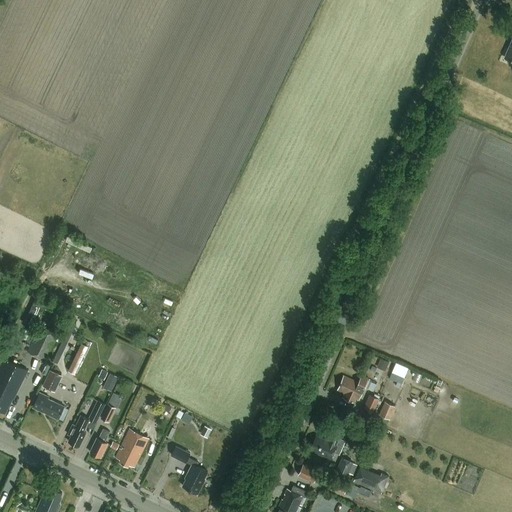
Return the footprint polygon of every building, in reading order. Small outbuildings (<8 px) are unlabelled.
[(166,301),(171,303),(178,290),(173,288),(166,301)] [(34,327),(40,313),(38,312),(39,309),(43,311),(45,305),(34,301),(24,323),(34,327)] [(40,325),(27,352),(45,361),(58,334),(40,325)] [(81,344),(68,371),(75,374),(88,347),(81,344)] [(27,371),(3,359),(0,365),(0,411),(5,414),(10,403),(11,403),(27,371)] [(381,359),(377,368),(386,371),(389,363),(381,359)] [(107,372),(101,369),(98,378),(103,380),(107,372)] [(47,370),(39,387),(52,392),(59,376),(47,370)] [(392,372),(389,378),(397,381),(402,383),(406,372),(402,370),(400,375),(392,372)] [(110,374),(106,383),(114,387),(118,378),(110,374)] [(360,375),(357,382),(343,376),(336,390),(343,393),(341,398),(352,403),(354,398),(358,400),(367,378),(360,375)] [(40,393),(33,408),(58,419),(64,407),(48,399),(49,397),(40,393)] [(369,395),(363,408),(373,412),(379,399),(373,397),(369,395)] [(88,419),(89,420),(96,423),(98,418),(105,405),(97,401),(91,415),(88,419)] [(384,402),(379,415),(389,419),(395,406),(384,402)] [(107,407),(99,424),(104,427),(113,410),(107,407)] [(177,416),(187,421),(191,413),(181,408),(177,416)] [(86,433),(84,432),(83,432),(89,420),(88,419),(81,416),(75,427),(72,425),(68,435),(71,437),(68,442),(72,443),(71,445),(76,448),(77,446),(79,447),(86,433)] [(211,430),(204,426),(200,435),(207,438),(211,430)] [(105,442),(110,432),(103,429),(98,439),(97,438),(90,452),(101,458),(107,444),(105,442)] [(149,439),(129,429),(115,458),(120,461),(119,463),(128,467),(129,465),(134,468),(149,439)] [(339,455),(345,441),(339,438),(340,436),(331,433),(327,442),(316,437),(311,449),(316,451),(315,453),(329,460),(333,452),(339,455)] [(119,444),(113,441),(110,447),(116,449),(119,444)] [(188,458),(190,454),(176,446),(171,455),(185,462),(191,465),(185,478),(186,478),(181,486),(197,495),(205,480),(203,479),(207,472),(196,466),(198,462),(188,458)] [(345,479),(352,463),(343,458),(335,475),(345,479)] [(319,485),(324,474),(318,472),(319,471),(303,464),(298,476),(313,483),(313,482),(319,485)] [(369,488),(380,492),(386,478),(380,475),(359,466),(353,482),(369,489),(369,488)] [(344,495),(344,494),(355,499),(358,493),(368,498),(371,492),(361,487),(360,490),(348,485),(334,478),(329,488),(344,495)] [(303,497),(305,492),(292,486),(290,492),(286,490),(284,494),(287,495),(285,500),(282,499),(275,511),(297,511),(300,508),(297,507),(298,504),(301,506),(304,497),(303,497)] [(60,497),(62,493),(50,487),(47,493),(44,492),(35,511),(57,511),(60,505),(58,504),(61,497),(60,497)]
